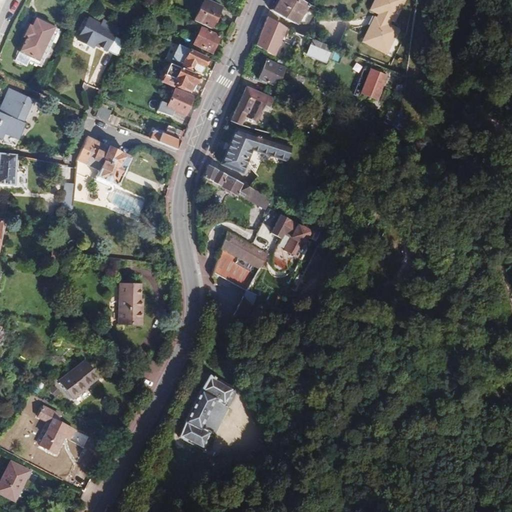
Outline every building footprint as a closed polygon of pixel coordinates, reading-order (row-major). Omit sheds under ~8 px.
[(203,0),(194,21),(210,29),(220,7),(205,0),(203,0)] [(306,28),(307,24),(314,9),(306,6),(304,6),(300,2),(296,0),(274,0),(270,10),(285,19),(295,23),(306,28)] [(400,0),(376,0),(375,3),(373,2),(369,10),(376,14),(375,18),(372,17),(368,25),(370,26),(364,40),(384,50),(391,36),(393,37),(397,29),(386,24),(388,20),(392,22),(398,10),(396,8),(400,0)] [(280,37),(285,26),(267,17),(262,30),(280,37)] [(51,36),(55,27),(35,18),(31,26),(29,25),(28,26),(51,36)] [(102,26),(90,19),(78,40),(92,48),(94,45),(106,51),(114,37),(118,29),(104,21),(102,26)] [(368,25),(360,42),(385,54),(393,37),(391,36),(384,50),(364,40),(370,26),(368,25)] [(40,66),(52,41),(49,39),(51,36),(28,26),(23,37),(26,38),(15,60),(26,67),(29,61),(40,66)] [(51,36),(58,39),(61,31),(55,27),(51,36)] [(211,52),(219,35),(201,27),(193,44),(211,52)] [(344,27),(339,41),(355,48),(361,33),(344,27)] [(260,34),(255,46),(267,53),(273,39),(260,34)] [(126,43),(114,37),(106,51),(118,58),(126,43)] [(325,60),(330,45),(310,37),(305,53),(325,60)] [(202,66),(206,58),(178,45),(172,59),(196,71),(199,65),(202,66)] [(381,70),(383,64),(363,57),(361,63),(365,64),(370,67),(381,70)] [(276,86),(285,66),(278,61),(275,64),(266,60),(258,78),(276,86)] [(361,94),(362,91),(370,67),(365,64),(355,92),(361,94)] [(387,72),(381,70),(370,67),(362,91),(378,97),(387,72)] [(191,91),(198,75),(180,68),(173,84),(191,91)] [(230,121),(241,125),(256,92),(245,87),(230,121)] [(21,123),(31,98),(9,89),(0,109),(0,137),(4,139),(3,143),(15,145),(24,125),(21,123)] [(186,115),(193,98),(175,90),(168,104),(161,101),(156,112),(171,118),(174,110),(186,115)] [(103,93),(98,91),(94,100),(100,102),(101,98),(102,97),(103,93)] [(409,137),(401,107),(391,106),(380,126),(405,139),(409,137)] [(85,113),(94,117),(96,111),(88,107),(85,113)] [(94,117),(107,122),(110,114),(97,109),(96,111),(94,117)] [(150,139),(176,150),(180,141),(177,139),(180,131),(168,126),(165,135),(153,130),(150,139)] [(242,172),(245,165),(251,151),(274,160),(285,164),(290,151),(235,129),(221,164),(242,172)] [(129,158),(86,137),(76,161),(99,172),(95,179),(115,188),(129,158)] [(251,151),(245,165),(256,178),(274,160),(251,151)] [(28,171),(31,158),(17,155),(0,153),(0,184),(11,187),(11,194),(31,197),(36,173),(28,171)] [(207,165),(203,177),(237,195),(238,194),(247,199),(249,195),(252,190),(207,165)] [(74,205),(75,183),(65,183),(64,204),(74,205)] [(252,190),(249,195),(256,199),(259,194),(252,190)] [(221,248),(259,272),(268,254),(227,232),(221,248)] [(247,291),(248,291),(259,272),(221,248),(213,273),(247,291)] [(139,299),(140,299),(141,285),(120,285),(118,324),(142,324),(143,307),(139,306),(139,299)] [(244,322),(258,296),(248,291),(247,291),(234,316),(244,322)] [(275,306),(285,312),(292,300),(281,295),(275,306)] [(85,360),(73,369),(74,371),(59,382),(71,399),(98,378),(85,360)] [(74,371),(73,369),(58,381),(59,382),(74,371)] [(233,389),(209,376),(196,399),(184,422),(178,438),(203,450),(208,435),(197,429),(211,402),(222,408),(233,389)] [(62,436),(65,437),(70,439),(75,430),(60,422),(62,416),(45,409),(40,420),(48,423),(49,421),(53,423),(41,446),(56,454),(61,444),(58,443),(62,436)] [(20,487),(22,487),(30,472),(10,462),(0,482),(0,494),(13,501),(20,487)] [(15,502),(22,487),(20,487),(13,501),(15,502)]
